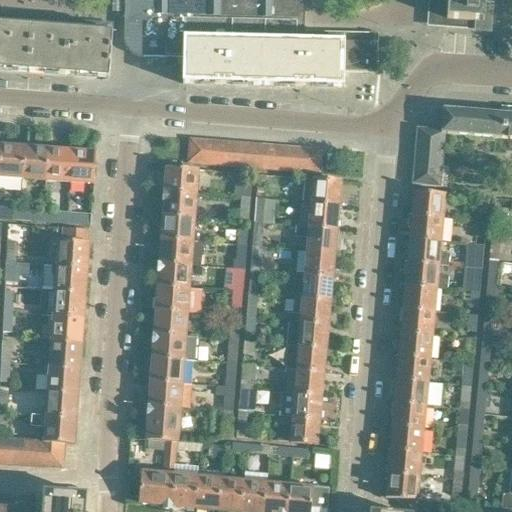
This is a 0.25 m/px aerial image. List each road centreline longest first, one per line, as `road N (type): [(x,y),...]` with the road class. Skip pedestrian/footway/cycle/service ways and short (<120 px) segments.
road 1 (residential): [(109,511),(132,107)]
road 2 (residential): [(381,124),(387,138),(350,511)]
road 3 (residential): [(381,124),(132,107)]
road 4 (residential): [(511,70),(434,75),(381,124)]
road 5 (residential): [(132,107),(0,97)]
